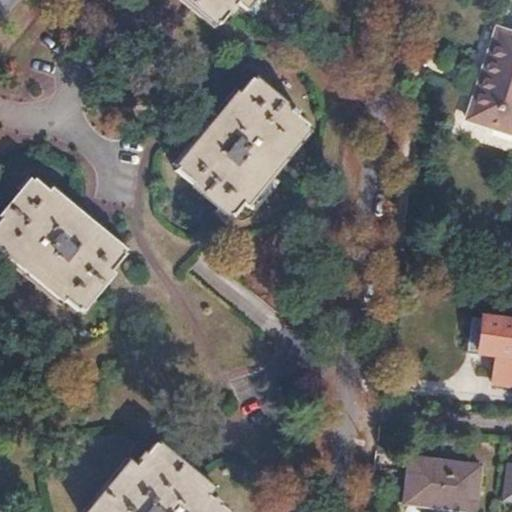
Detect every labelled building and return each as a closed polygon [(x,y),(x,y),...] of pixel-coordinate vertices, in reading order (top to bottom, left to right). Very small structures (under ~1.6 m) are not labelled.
[(191,0),(221,25),(240,0),(191,0)] [(511,30),(499,25),(468,115),(511,131),(511,30)] [(254,79),(178,170),(234,216),(309,124),(254,79)] [(34,178),(0,219),(0,246),(78,310),(125,253),(34,178)] [(511,320),(483,317),(478,352),(496,354),(492,384),(511,386),(511,320)] [(26,427),(0,435),(0,470),(36,458),(26,427)] [(124,470),(88,511),(227,511),(198,488),(202,483),(153,444),(129,474),(124,470)] [(410,455),(404,504),(429,507),(430,495),(452,498),(451,509),(471,511),(476,511),(482,464),(410,455)]
